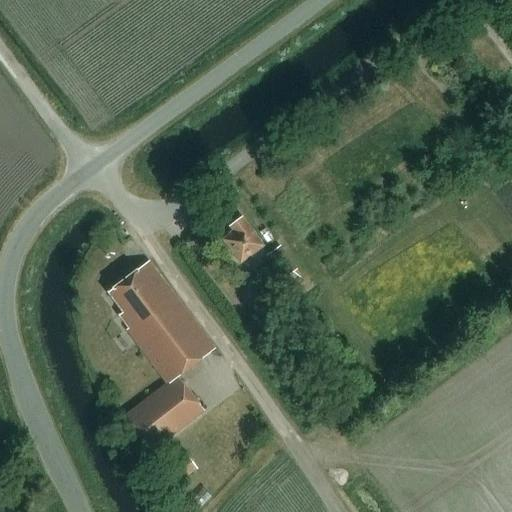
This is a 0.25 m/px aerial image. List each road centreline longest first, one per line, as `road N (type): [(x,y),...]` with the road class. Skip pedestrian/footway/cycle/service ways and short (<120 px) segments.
road 1 (unclassified): [(460,0),(165,214),(122,209),(90,170)]
road 2 (unclassified): [(77,511),(4,329),(7,267),(47,201),(90,170)]
road 3 (track): [(135,213),(337,511)]
road 4 (unclassified): [(90,170),(322,0)]
road 5 (unclassified): [(0,51),(90,170)]
